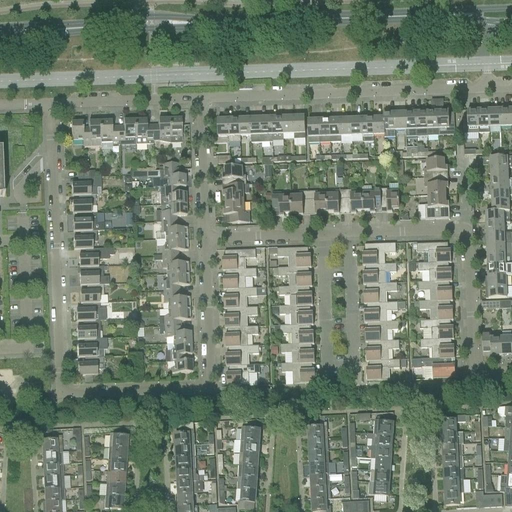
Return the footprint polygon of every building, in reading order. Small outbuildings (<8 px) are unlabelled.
[(490,128),(501,128),(500,108),(495,108),(494,111),(489,111),(490,128)] [(501,128),(511,127),(511,110),(506,110),(505,108),(500,108),(501,128)] [(479,135),(479,129),(478,109),(473,109),(472,111),(467,112),(467,118),(463,118),(463,135),(479,135)] [(483,109),(478,109),(478,111),(479,129),(479,135),(490,134),(490,128),(489,111),(485,111),(483,111),(483,109)] [(431,113),(427,113),(427,137),(438,137),(437,110),(432,110),(431,113)] [(442,110),(437,110),(438,137),(455,136),(454,114),(449,114),(449,112),(444,112),(442,110)] [(410,114),(405,114),(406,131),(406,138),(417,138),(416,111),(411,111),(410,114)] [(421,111),(416,111),(417,138),(427,137),(427,113),(422,113),(421,111)] [(388,114),(383,114),(384,116),(384,136),(385,136),(385,138),(395,138),(395,131),(394,112),(389,112),(388,114)] [(399,112),(394,112),(395,131),(406,131),(405,114),(401,114),(399,112)] [(287,118),(283,118),(283,135),(294,135),(293,115),(288,115),(287,118)] [(298,115),(293,115),(294,135),(294,140),(305,140),(304,117),(300,117),(298,115)] [(265,119),(261,119),(262,144),(273,143),(273,142),(272,118),(272,116),(267,116),(267,119),(265,119)] [(277,116),(272,116),(272,118),(273,142),(283,142),(283,135),(283,118),(278,118),(277,118),(277,116)] [(377,119),(373,119),(373,136),(384,136),(384,116),(379,116),(379,119),(377,119)] [(240,143),(240,137),(239,120),(235,120),(234,117),(229,118),(229,137),(229,143),(240,143)] [(240,137),(251,137),(250,117),(245,117),(244,119),(239,120),(240,137)] [(255,117),(250,117),(250,119),(251,137),(251,144),(262,144),(261,119),(257,119),(255,119),(255,117)] [(345,117),(340,118),(341,137),(352,137),(351,120),(347,120),(345,117)] [(356,120),(351,120),(352,137),(363,137),(362,117),(357,117),(356,120)] [(367,117),(362,117),(363,137),(363,143),(374,142),(373,136),(373,119),(368,119),(367,117)] [(218,138),(229,137),(229,118),(224,118),(222,120),(217,120),(218,138)] [(320,144),(319,118),(314,119),(313,121),(308,121),(308,144),(320,144)] [(324,118),(319,118),(320,144),(330,144),(330,120),(325,121),(324,118)] [(334,120),(330,120),(330,144),(341,143),(341,137),(340,118),(335,118),(334,120)] [(158,126),(152,127),(153,143),(159,142),(170,145),(169,120),(158,121),(158,126)] [(181,120),(169,120),(170,145),(182,145),(181,120)] [(124,127),(117,128),(118,143),(118,147),(135,146),(135,121),(123,122),(124,127)] [(146,121),(135,121),(135,146),(153,146),(153,143),(152,127),(146,127),(146,121)] [(90,141),(100,141),(100,122),(88,123),(89,129),(83,129),(82,123),(83,144),(90,144),(90,141)] [(101,144),(118,143),(117,128),(112,128),(111,122),(100,122),(100,141),(101,144)] [(83,144),(82,123),(71,123),(71,142),(83,141),(83,144)] [(230,165),(230,161),(230,157),(218,157),(218,166),(230,165)] [(488,165),(488,170),(508,169),(511,168),(511,157),(490,159),(490,164),(488,165)] [(424,170),(424,179),(448,179),(447,167),(445,168),(444,160),(426,161),(427,170),(424,170)] [(222,175),(222,187),(246,186),(246,177),(243,177),(242,167),(224,168),(225,175),(222,175)] [(491,176),(491,181),(508,180),(508,169),(488,170),(488,175),(491,176)] [(146,173),(131,173),(131,179),(147,179),(159,179),(159,189),(180,188),(185,188),(185,177),(179,177),(179,171),(163,171),(163,172),(158,172),(158,173),(146,173)] [(71,185),(72,197),(95,196),(98,194),(98,191),(95,189),(94,178),(90,178),(78,179),(78,185),(71,185)] [(427,188),(428,197),(446,197),(445,190),(448,190),(448,179),(424,179),(424,189),(427,188)] [(489,187),(489,191),(509,191),(511,190),(511,179),(508,180),(491,181),(491,185),(489,187)] [(225,197),(226,204),(244,204),(243,195),(250,195),(249,186),(246,186),(222,187),(223,198),(225,197)] [(159,189),(160,207),(164,206),(186,206),(185,194),(180,195),(180,188),(159,189)] [(371,194),(362,194),(363,212),(370,212),(370,215),(375,214),(375,211),(381,211),(381,198),(380,190),(371,191),(371,194)] [(390,190),(380,190),(381,198),(381,211),(387,211),(387,214),(390,214),(392,214),(392,211),(399,211),(399,201),(399,193),(390,193),(390,190)] [(511,190),(509,191),(489,191),(489,196),(492,196),(492,202),(509,201),(511,201),(511,190)] [(354,191),(344,192),(345,215),(356,215),(356,212),(363,212),(362,194),(354,194),(354,191)] [(335,195),(326,195),(327,213),(334,213),(334,216),(345,215),(344,192),(335,192),(335,195)] [(300,196),(290,197),(291,215),(298,214),(298,217),(309,217),(308,193),(299,193),(300,196)] [(318,193),(308,193),(309,217),(320,216),(320,214),(327,213),(326,195),(318,196),(318,193)] [(291,215),(290,197),(282,197),(282,194),(272,194),(273,218),(284,218),(284,215),(291,215)] [(72,203),(72,215),(79,215),(91,214),(91,207),(95,207),(95,196),(72,197),(78,197),(78,203),(72,203)] [(446,197),(428,197),(428,206),(425,206),(426,221),(449,220),(449,203),(446,203),(446,197)] [(492,208),(490,208),(490,213),(503,212),(509,212),(509,201),(492,202),(492,208)] [(226,211),(223,211),(224,225),(247,224),(250,224),(249,213),(247,213),(244,213),(244,204),(226,204),(226,211)] [(160,213),(156,213),(157,224),(161,224),(177,223),(177,217),(186,217),(186,206),(164,206),(163,207),(163,212),(164,213),(160,213)] [(490,213),(486,213),(486,224),(504,223),(503,212),(490,213)] [(79,221),(72,221),(73,233),(80,233),(96,232),(103,232),(103,225),(96,225),(96,214),(91,214),(79,215),(79,221)] [(177,223),(161,224),(161,235),(165,235),(165,241),(187,240),(187,229),(183,229),(177,229),(177,223)] [(486,224),(486,235),(504,234),(504,223),(486,224)] [(73,251),(85,251),(92,250),(92,243),(97,243),(96,232),(80,233),(80,239),(73,239),(73,251)] [(486,235),(487,246),(510,245),(510,234),(504,234),(486,235)] [(165,247),(162,248),(162,259),(178,258),(178,252),(184,252),(188,252),(187,240),(165,241),(165,247)] [(448,244),(417,245),(417,246),(417,254),(423,254),(424,265),(429,264),(445,264),(448,264),(451,264),(451,251),(448,251),(445,251),(445,245),(448,245),(448,244)] [(365,254),(362,254),(363,267),(365,267),(369,266),(385,266),(385,255),(396,254),(395,246),(395,245),(364,246),(365,246),(368,246),(368,254),(365,254)] [(511,255),(510,245),(487,246),(487,257),(511,255)] [(308,249),(277,250),(277,259),(288,258),(289,269),(305,269),(309,269),(311,269),(311,256),(308,256),(305,256),(305,250),(308,250),(308,249)] [(85,257),(78,257),(79,269),(86,268),(98,268),(97,261),(102,261),(108,261),(108,256),(113,256),(113,250),(102,250),(92,250),(85,251),(85,257)] [(222,259),(223,272),(229,271),(245,271),(244,260),(256,259),(256,256),(259,256),(259,250),(255,250),(255,251),(225,252),(225,253),(228,253),(228,259),(222,259)] [(511,255),(487,257),(488,267),(511,266),(511,255)] [(178,258),(162,259),(162,261),(162,270),(166,270),(166,276),(189,275),(188,264),(184,264),(178,264),(178,258)] [(424,265),(418,265),(418,273),(429,273),(429,283),(429,284),(446,283),(449,283),(452,283),(451,270),(449,270),(445,270),(445,264),(429,264),(424,265)] [(365,273),(363,273),(363,286),(366,286),(369,286),(386,285),(385,274),(397,274),(396,266),(385,266),(369,266),(369,273),(365,273)] [(511,266),(488,267),(488,278),(506,277),(511,277),(511,276),(511,266),(511,267),(511,266)] [(86,275),(79,275),(80,287),(86,286),(103,286),(108,286),(108,278),(103,278),(102,268),(98,268),(86,268),(86,275)] [(289,269),(278,270),(278,277),(278,278),(289,277),(290,288),(290,289),(306,288),(309,288),(312,288),(311,275),(309,275),(305,275),(305,269),(289,269)] [(229,278),(223,278),(223,291),(226,291),(229,291),(245,290),(245,279),(256,279),(256,270),(245,271),(229,271),(229,278)] [(167,282),(163,282),(163,294),(179,293),(179,287),(185,287),(189,287),(189,275),(184,275),(166,276),(167,282)] [(485,286),(488,286),(488,289),(506,288),(506,277),(488,278),(485,278),(485,286)] [(429,284),(418,284),(418,292),(424,292),(424,303),(430,303),(447,302),(450,302),(452,302),(452,289),(449,289),(446,289),(446,283),(429,284)] [(366,292),(364,292),(364,305),(367,305),(370,305),(386,304),(386,293),(397,293),(397,292),(397,287),(397,285),(386,285),(369,286),(369,292),(366,292)] [(80,293),(80,305),(99,304),(99,297),(103,297),(103,286),(80,287),(86,287),(87,293),(80,293)] [(290,289),(278,289),(279,297),(290,297),(290,307),(290,308),(307,307),(310,307),(313,307),(312,294),(309,294),(306,294),(306,288),(290,289)] [(488,289),(488,292),(485,292),(486,300),(507,299),(506,288),(488,289)] [(226,297),(224,297),(224,310),(227,310),(230,310),(246,309),(246,298),(257,298),(257,294),(257,290),(246,290),(245,290),(229,291),(230,297),(226,297)] [(179,293),(163,294),(164,305),(167,304),(168,311),(190,310),(189,299),(185,299),(180,299),(179,293)] [(424,303),(419,303),(419,311),(430,311),(431,322),(447,321),(450,321),(453,321),(453,308),(450,308),(447,308),(447,302),(430,303),(424,303)] [(500,303),(500,311),(507,310),(511,310),(511,307),(511,302),(500,303)] [(500,311),(500,303),(481,303),(481,311),(500,311)] [(82,311),(76,311),(76,323),(83,323),(100,322),(105,322),(104,310),(99,310),(99,304),(82,305),(82,311)] [(367,311),(364,311),(365,324),(367,324),(371,324),(387,323),(387,312),(398,312),(398,310),(405,310),(405,304),(398,304),(386,304),(370,305),(370,311),(367,311)] [(290,308),(279,308),(279,316),(291,316),(291,327),(307,326),(311,326),(313,326),(313,313),(310,313),(307,313),(307,307),(290,308)] [(227,316),(224,316),(225,329),(227,329),(231,329),(247,328),(246,317),(247,317),(258,317),(257,309),(246,309),(230,310),(230,316),(227,316)] [(164,322),(159,322),(159,328),(181,328),(180,322),(186,322),(190,321),(190,310),(186,310),(168,311),(168,317),(164,317),(164,319),(164,322)] [(431,322),(420,322),(420,330),(423,330),(431,330),(431,341),(448,341),(451,340),(454,340),(453,328),(451,328),(447,328),(447,321),(431,322)] [(83,329),(76,329),(77,341),(83,341),(102,340),(101,333),(100,333),(100,322),(83,323),(83,329)] [(368,330),(365,331),(365,343),(368,343),(371,343),(388,343),(388,342),(387,332),(399,331),(399,328),(404,328),(404,323),(398,323),(387,323),(371,324),(371,330),(368,330)] [(291,327),(280,327),(280,328),(280,334),(280,335),(291,335),(292,346),(308,345),(311,345),(314,345),(313,332),(311,333),(308,333),(307,326),(291,327)] [(181,328),(159,328),(160,336),(165,336),(165,339),(166,339),(166,346),(167,346),(191,345),(190,333),(181,334),(181,328)] [(228,335),(225,336),(225,348),(228,348),(231,348),(248,348),(247,337),(258,336),(258,328),(247,328),(231,329),(231,335),(228,335)] [(490,333),(482,334),(482,349),(483,357),(491,357),(502,357),(501,339),(500,339),(490,339),(490,333)] [(511,338),(501,339),(502,357),(511,356),(511,338)] [(84,347),(77,347),(77,359),(84,359),(96,358),(104,358),(104,351),(101,351),(100,340),(83,341),(84,347)] [(423,341),(420,342),(421,350),(432,349),(432,360),(454,360),(454,347),(451,347),(448,347),(448,341),(431,341),(423,341)] [(368,350),(366,350),(366,363),(369,362),(372,362),(388,362),(388,351),(399,350),(399,342),(388,343),(371,343),(371,350),(368,350)] [(166,363),(167,363),(192,363),(192,362),(186,362),(186,356),(191,356),(191,345),(167,346),(167,352),(165,352),(166,363)] [(292,346),(280,346),(281,355),(292,354),(292,365),(309,365),(315,365),(314,352),(312,352),(308,352),(308,345),(292,346)] [(228,355),(226,355),(226,368),(229,367),(232,367),(248,367),(248,356),(259,355),(259,347),(248,348),(231,348),(232,354),(228,355)] [(104,371),(104,358),(84,359),(84,365),(78,365),(78,377),(85,377),(85,384),(92,384),(92,377),(97,376),(97,371),(104,371)] [(421,361),(412,361),(412,369),(421,369),(424,369),(424,381),(433,381),(433,380),(455,379),(455,366),(454,360),(432,360),(421,361)] [(369,369),(366,369),(367,382),(389,381),(389,370),(400,369),(400,361),(388,362),(372,362),(372,369),(369,369)] [(192,363),(167,363),(167,370),(170,370),(170,375),(192,374),(192,363)] [(292,365),(281,366),(281,374),(285,374),(286,374),(286,386),(293,386),(293,385),(315,384),(315,371),(309,371),(309,365),(292,365)] [(229,374),(226,374),(227,387),(249,386),(248,375),(249,375),(260,374),(260,366),(249,367),(248,367),(232,367),(232,374),(229,374)] [(442,422),(442,435),(456,434),(455,425),(465,424),(465,417),(453,418),(453,422),(442,422)] [(319,428),(308,428),(309,441),(327,440),(326,424),(324,424),(324,418),(319,418),(320,424),(319,424),(319,428)] [(491,419),(482,419),(483,427),(486,427),(486,428),(487,428),(491,428),(491,419)] [(374,422),(373,436),(391,437),(392,424),(381,423),(381,421),(374,422)] [(178,435),(175,435),(176,448),(191,447),(194,447),(193,425),(178,425),(178,435)] [(241,428),(240,442),(259,443),(259,431),(248,430),(248,428),(241,428)] [(456,434),(442,435),(443,447),(461,446),(463,446),(463,434),(456,434)] [(109,435),(108,449),(125,450),(126,438),(115,437),(115,435),(109,435)] [(368,435),(367,440),(373,441),(372,448),(391,449),(391,437),(373,436),(368,435)] [(42,442),(43,454),(61,453),(61,437),(53,437),(53,441),(42,442)] [(327,440),(309,441),(309,453),(324,452),(328,452),(327,440)] [(503,453),(510,453),(511,453),(511,441),(504,441),(503,453)] [(240,442),(239,454),(258,455),(259,443),(240,442)] [(461,446),(443,447),(443,459),(462,458),(461,446)] [(191,447),(176,448),(176,460),(195,459),(194,447),(191,447)] [(369,448),(368,452),(371,452),(370,460),(371,460),(375,461),(390,461),(391,449),(372,448),(371,448),(369,448)] [(108,449),(107,461),(111,461),(125,462),(125,450),(108,449)] [(324,452),(309,453),(310,465),(329,464),(328,452),(324,452)] [(43,454),(43,466),(62,465),(61,453),(43,454)] [(239,454),(239,466),(243,467),(257,467),(258,455),(239,454)] [(462,458),(443,459),(444,471),(457,470),(463,470),(462,458)] [(195,459),(176,460),(177,472),(195,471),(195,459)] [(106,473),(124,474),(125,462),(111,461),(107,461),(106,473)] [(375,461),(375,472),(389,473),(390,461),(375,461)] [(329,464),(310,465),(310,477),(325,477),(329,476),(330,476),(335,476),(335,465),(330,465),(329,465),(329,464)] [(43,466),(44,478),(63,477),(62,465),(43,466)] [(239,466),(238,478),(243,479),(256,479),(257,467),(243,467),(239,466)] [(457,470),(444,471),(445,483),(463,482),(463,470),(457,470)] [(195,471),(177,472),(177,484),(196,483),(203,483),(203,477),(198,477),(197,476),(195,476),(195,471)] [(371,472),(370,484),(388,485),(389,473),(375,472),(371,472)] [(106,473),(105,485),(123,486),(124,474),(106,473)] [(325,477),(310,477),(311,489),(326,489),(330,488),(329,476),(325,477)] [(44,478),(44,491),(63,490),(63,477),(44,478)] [(500,493),(499,494),(504,494),(505,508),(505,509),(511,508),(511,477),(508,477),(501,477),(500,493)] [(242,490),(242,491),(255,492),(256,479),(243,479),(238,478),(237,490),(242,490)] [(463,482),(445,483),(445,495),(459,495),(461,494),(464,494),(463,482)] [(196,483),(177,484),(178,496),(193,495),(193,496),(197,496),(196,483)] [(369,484),(368,497),(371,497),(387,498),(387,497),(388,485),(370,484),(369,484)] [(105,485),(105,497),(122,498),(123,486),(105,485)] [(326,489),(311,489),(312,502),(326,501),(330,500),(330,488),(326,489)] [(44,491),(45,502),(58,502),(64,502),(63,490),(44,491)] [(255,492),(242,491),(241,502),(239,502),(238,511),(250,511),(251,504),(255,504),(255,492)] [(178,496),(175,496),(175,504),(178,504),(179,508),(193,507),(193,496),(193,495),(178,496)] [(459,495),(445,495),(446,508),(459,507),(459,495)] [(122,498),(105,497),(104,509),(121,511),(122,498)] [(326,501),(312,502),(312,511),(330,511),(330,508),(327,508),(326,501)] [(45,502),(42,503),(42,510),(45,510),(45,511),(58,511),(58,502),(45,502)]
